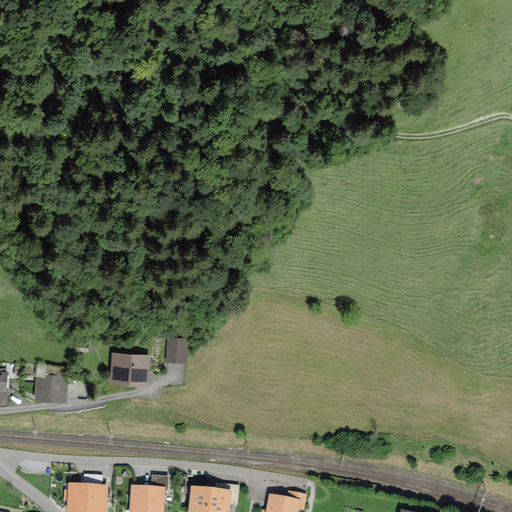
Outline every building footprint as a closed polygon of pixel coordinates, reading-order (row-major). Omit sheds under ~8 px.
[(188,361),(189,337),(168,335),(166,359),(188,361)] [(89,349),(89,341),(75,340),(74,349),(89,349)] [(149,383),(151,353),(113,350),(111,381),(149,383)] [(35,396),(66,399),(70,365),(38,362),(35,396)] [(0,400),(8,401),(10,367),(0,366),(0,400)] [(84,484),(69,483),(66,511),(106,511),(108,485),(103,485),(103,475),(84,474),(84,484)] [(168,491),(168,477),(152,476),(152,490),(135,489),(134,511),(137,511),(159,511),(161,491),(168,491)] [(236,504),(238,487),(217,485),(216,495),(197,493),(195,511),(222,511),(224,502),(236,504)] [(270,511),(294,511),(295,507),(302,509),(305,496),(290,494),(288,503),(273,500),(270,511)]
